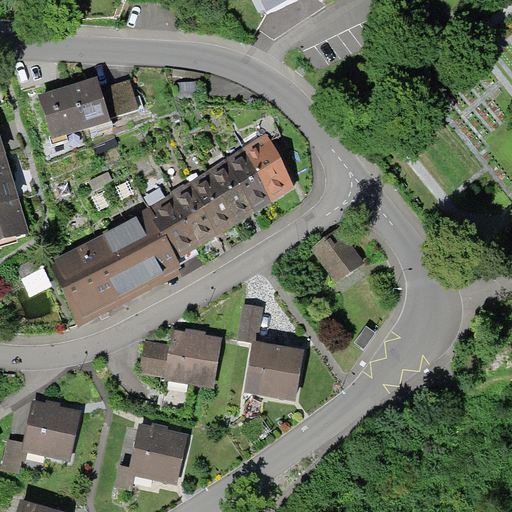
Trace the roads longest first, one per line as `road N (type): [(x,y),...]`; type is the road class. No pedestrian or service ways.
road 1 (residential): [(0,47),(179,55),(239,68),(308,116),(362,187)]
road 2 (residential): [(0,355),(50,357),(105,345),(258,259),(362,187)]
road 3 (residential): [(199,511),(359,400),(429,329)]
road 4 (residential): [(362,187),(429,280),(429,329)]
